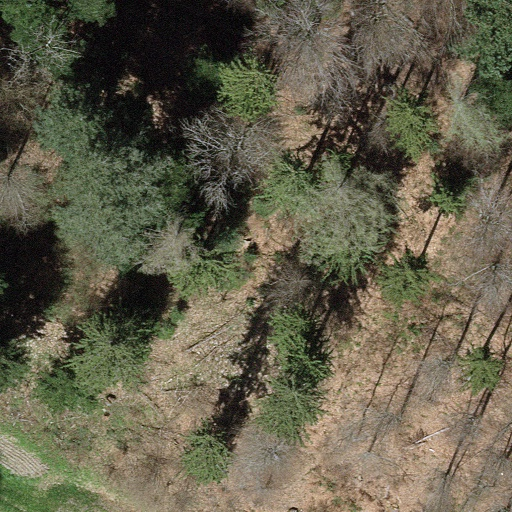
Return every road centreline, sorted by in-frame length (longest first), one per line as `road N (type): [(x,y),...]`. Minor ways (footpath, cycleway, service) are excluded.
road 1 (track): [(151,0),(273,62),(336,80),(433,78)]
road 2 (track): [(511,168),(433,78),(423,0)]
